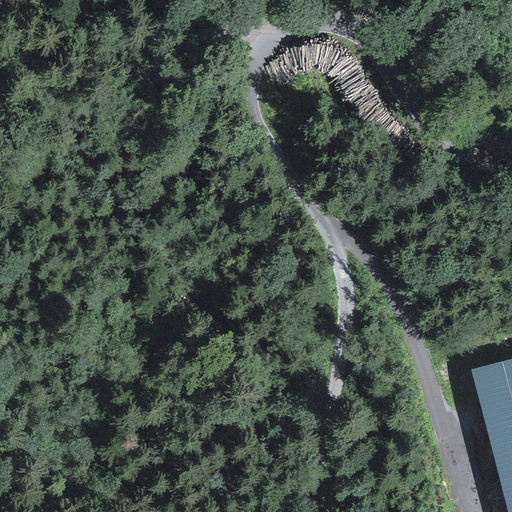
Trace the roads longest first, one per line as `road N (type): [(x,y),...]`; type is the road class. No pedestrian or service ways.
road 1 (track): [(322,511),(319,486),(349,295),(319,213),(270,153),(253,114),(248,76),(260,43)]
road 2 (track): [(260,43),(284,23),(358,30),(391,57),(426,118),(511,175)]
